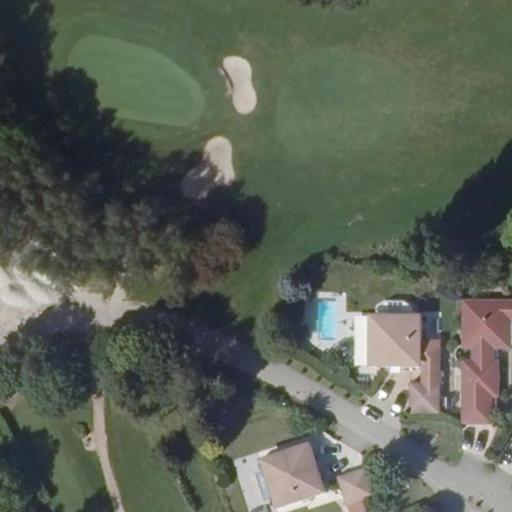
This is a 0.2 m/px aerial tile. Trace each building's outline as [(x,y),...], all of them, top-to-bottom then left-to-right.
[(511,297),(464,298),(463,343),(463,347),(472,346),(472,358),(463,358),(463,361),(463,422),(493,422),(492,396),(500,395),(500,359),(495,359),(495,347),(511,347),(511,324),(511,319),(511,318),(511,297)] [(407,300),(398,300),(389,300),(380,305),(377,312),(419,314),(416,306),(407,300)] [(422,339),(422,314),(419,314),(377,312),(371,312),(370,365),(422,365),(422,339)] [(422,382),(441,382),(441,339),(422,339),(422,365),(422,382)] [(440,412),(441,382),(422,382),(412,382),(411,411),(440,412)] [(327,490),(312,440),(262,456),(277,506),(327,490)] [(376,493),(368,465),(340,475),(348,504),(376,493)]
